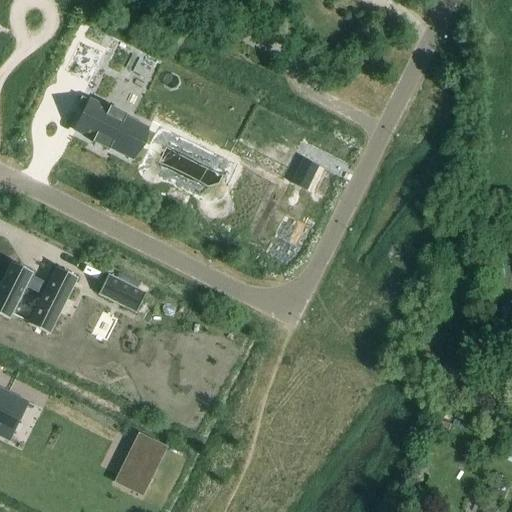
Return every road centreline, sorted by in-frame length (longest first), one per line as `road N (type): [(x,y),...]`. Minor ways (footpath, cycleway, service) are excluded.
road 1 (residential): [(0,174),(289,319),(382,132)]
road 2 (residential): [(382,132),(449,0)]
road 3 (residential): [(382,132),(298,96),(286,66)]
